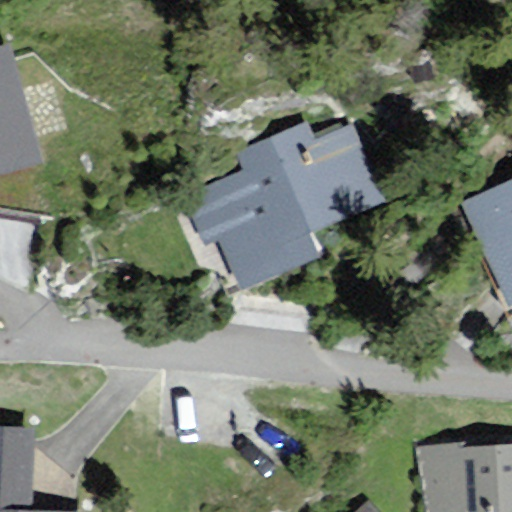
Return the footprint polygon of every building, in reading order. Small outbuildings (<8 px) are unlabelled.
[(214,172),(165,193),(209,293),(293,263),(279,235),(368,202),(338,129),(292,145),(286,123),(209,153),(214,172)] [(0,125),(0,172),(10,170),(0,125)] [(511,175),(443,206),(488,306),(511,295),(511,175)] [(10,511),(17,437),(0,436),(0,511),(10,511)] [(511,511),(511,451),(410,455),(414,511),(511,511)]
